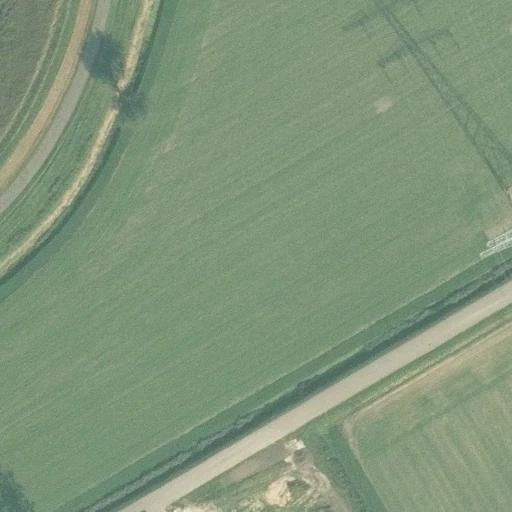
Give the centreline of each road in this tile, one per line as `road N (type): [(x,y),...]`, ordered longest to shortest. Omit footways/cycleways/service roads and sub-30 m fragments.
road 1 (unclassified): [(137,511),(511,290)]
road 2 (unclassified): [(0,205),(70,102),(104,0)]
